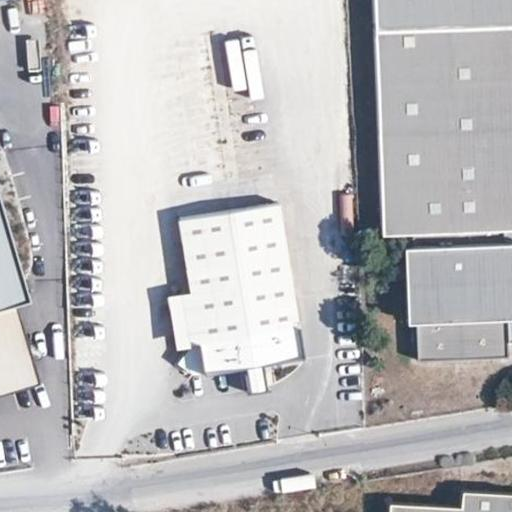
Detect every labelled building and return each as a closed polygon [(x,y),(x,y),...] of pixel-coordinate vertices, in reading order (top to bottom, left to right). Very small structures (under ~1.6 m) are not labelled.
[(511,0),(380,0),(388,238),(511,233),(511,0)] [(230,51),(232,126),(262,125),(259,50),(230,51)] [(199,347),(203,371),(241,365),(263,361),(302,355),(277,201),(178,217),(191,294),(168,298),(177,351),(199,347)] [(29,303),(0,206),(0,391),(37,381),(15,307),(29,303)] [(511,244),(406,249),(409,325),(416,324),(418,361),(509,357),(508,342),(511,341),(511,244)] [(267,383),(263,361),(241,365),(244,387),(267,383)] [(460,511),(388,507),(387,511),(511,511),(511,499),(461,496),(460,511)]
